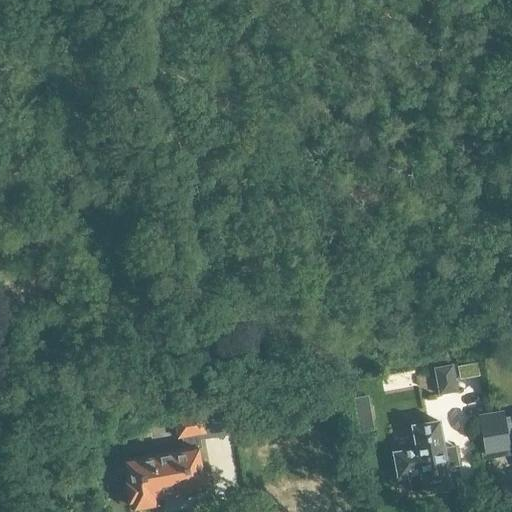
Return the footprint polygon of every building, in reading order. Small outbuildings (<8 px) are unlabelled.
[(455,363),(435,366),(440,395),(460,391),(455,363)] [(354,396),(360,431),(376,428),(369,393),(354,396)] [(130,485),(125,488),(127,500),(133,501),(134,507),(157,503),(156,497),(185,492),(188,494),(195,493),(197,490),(204,488),(197,449),(196,449),(194,434),(203,433),(205,439),(233,435),(229,409),(201,414),(202,418),(178,422),(180,436),(183,436),(185,451),(126,461),(130,485)] [(511,416),(504,418),(503,413),(479,417),(485,452),(509,448),(508,440),(511,438),(511,416)] [(416,449),(393,453),(398,479),(409,477),(412,492),(424,490),(424,492),(452,487),(449,467),(459,465),(455,447),(445,449),(440,421),(412,426),(416,449)] [(281,459),(290,511),(301,511),(332,506),(325,464),(344,460),(339,429),(298,436),(301,456),(281,459)]
